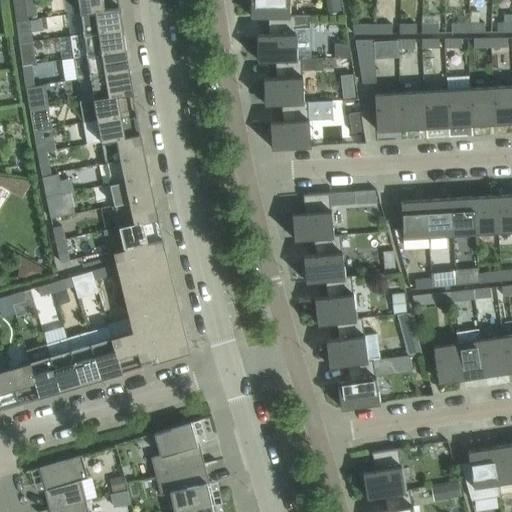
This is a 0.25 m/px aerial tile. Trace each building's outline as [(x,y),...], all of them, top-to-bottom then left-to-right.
[(12,0),(16,22),(28,20),(25,0),(12,0)] [(65,0),(67,14),(80,12),(120,7),(118,0),(65,0)] [(269,15),(289,15),(289,0),(250,0),(250,16),(269,15)] [(123,28),(120,7),(80,12),(83,34),(123,28)] [(269,33),(257,34),(257,60),(275,60),(275,59),(296,59),(296,58),(296,27),(310,27),(310,14),(289,15),(269,15),(269,16),(269,33)] [(511,22),(497,23),(497,32),(511,31),(511,22)] [(451,23),(451,32),(468,32),(467,23),(451,23)] [(484,23),(467,23),(468,32),(484,32),(484,23)] [(353,34),(375,34),(375,24),(352,25),(353,34)] [(375,24),(375,34),(392,33),(391,24),(375,24)] [(399,24),(399,33),(416,33),(416,24),(399,24)] [(421,24),(421,33),(438,33),(438,24),(421,24)] [(29,25),(17,27),(19,41),(31,40),(29,25)] [(83,34),(71,36),(74,57),(126,49),(123,28),(83,34)] [(490,38),(490,47),(507,47),(506,37),(490,38)] [(461,38),(444,38),(444,48),(461,47),(461,38)] [(473,47),(490,47),(490,38),(473,38),(473,47)] [(374,81),(372,39),(355,40),(362,82),(374,81)] [(414,39),(397,39),(397,48),(414,48),(414,39)] [(438,39),(421,39),(421,48),(438,48),(438,39)] [(32,41),(19,43),(22,65),(31,64),(36,63),(32,41)] [(349,43),(334,43),(334,57),(351,57),(349,43)] [(126,49),(74,57),(77,79),(90,77),(129,70),(126,49)] [(310,58),(302,58),(302,69),(322,69),(322,57),(310,58)] [(296,59),(275,59),(275,60),(276,77),(263,78),(264,103),(308,101),(303,101),(302,69),(302,58),(296,58),(296,59)] [(33,77),(31,64),(22,65),(24,79),(33,77)] [(133,92),(129,70),(90,77),(94,98),(133,92)] [(35,86),(26,87),(28,98),(37,97),(44,96),(42,85),(35,86)] [(511,85),(492,86),(495,123),(511,121),(511,85)] [(472,124),(495,123),(492,86),(469,88),(472,124)] [(472,124),(469,88),(447,89),(449,126),(472,124)] [(426,127),(449,126),(447,89),(424,90),(426,127)] [(400,92),(402,128),(426,127),(424,90),(400,92)] [(81,101),(80,101),(83,122),(137,113),(133,92),(94,98),(81,101)] [(376,130),(402,128),(400,92),(374,93),(376,130)] [(28,98),(29,109),(39,108),(37,97),(28,98)] [(308,101),(264,103),(264,104),(281,103),(282,121),(270,121),(271,148),(304,146),(310,145),(308,101)] [(39,108),(29,109),(33,131),(42,130),(52,128),(48,106),(39,108)] [(351,132),(364,130),(360,111),(348,113),(351,132)] [(101,141),(141,134),(137,113),(83,122),(87,144),(101,141)] [(101,141),(105,163),(145,155),(141,134),(101,141)] [(35,140),(37,153),(46,152),(44,138),(35,140)] [(49,165),(46,152),(37,153),(40,167),(49,165)] [(105,163),(110,184),(149,176),(145,155),(105,163)] [(110,184),(114,205),(153,197),(149,176),(110,184)] [(46,197),(55,195),(52,182),(43,184),(46,197)] [(376,191),(366,191),(366,203),(379,202),(376,191)] [(330,193),(303,194),(303,196),(305,212),(292,213),(294,238),(340,235),(340,234),(333,235),(330,193)] [(511,193),(496,195),(498,231),(511,230),(511,193)] [(58,209),(55,195),(46,197),(49,210),(58,209)] [(496,195),(473,196),(475,233),(498,231),(496,195)] [(473,196),(450,197),(452,234),(475,233),(473,196)] [(114,205),(119,226),(158,218),(153,197),(114,205)] [(450,197),(426,199),(429,236),(452,234),(450,197)] [(429,236),(426,199),(401,200),(403,237),(429,236)] [(119,226),(124,248),(163,238),(158,218),(119,226)] [(53,227),(56,241),(64,239),(62,225),(53,227)] [(357,249),(372,248),(370,233),(355,234),(357,249)] [(388,233),(375,234),(376,248),(388,248),(388,233)] [(340,235),(294,238),(294,239),(314,237),(316,254),(303,255),(305,280),(351,276),(344,276),(340,235)] [(176,295),(163,238),(124,248),(126,255),(115,258),(117,263),(127,307),(176,295)] [(67,252),(64,239),(56,241),(58,254),(67,252)] [(48,266),(44,243),(41,241),(32,257),(48,266)] [(107,276),(105,267),(92,271),(94,280),(107,276)] [(478,269),(455,271),(456,285),(479,282),(478,273),(478,269)] [(511,269),(500,271),(501,280),(511,278),(511,269)] [(81,283),(94,280),(92,271),(79,275),(81,283)] [(455,271),(431,273),(431,278),(432,287),(456,285),(455,271)] [(483,273),(484,282),(501,280),(500,271),(483,273)] [(351,276),(305,280),(306,281),(325,279),(327,296),(314,297),(317,323),(336,321),(356,318),(351,276)] [(71,277),(51,283),(53,292),(74,286),(71,277)] [(431,278),(415,280),(415,289),(432,287),(431,278)] [(53,292),(51,283),(38,287),(40,296),(53,292)] [(502,295),(511,294),(511,285),(501,286),(502,295)] [(491,296),(490,287),(473,289),(474,298),(491,296)] [(473,289),(450,291),(451,301),(474,299),(474,298),(473,289)] [(25,300),(23,291),(10,295),(12,304),(25,300)] [(435,302),(451,301),(450,291),(434,293),(435,302)] [(405,293),(393,295),(395,313),(407,312),(405,293)] [(0,307),(12,304),(10,295),(0,298),(0,307)] [(127,307),(133,331),(142,362),(151,360),(152,363),(190,351),(176,295),(127,307)] [(411,315),(399,316),(401,330),(412,329),(411,315)] [(338,338),(326,339),(329,366),(347,363),(373,359),(379,358),(376,333),(364,335),(362,317),(356,318),(336,321),(338,338)] [(108,326),(88,332),(101,378),(122,371),(112,337),(108,326)] [(485,375),(480,338),(478,327),(456,331),(457,342),(463,378),(485,375)] [(143,365),(142,362),(133,331),(112,337),(122,371),(143,365)] [(88,332),(67,338),(81,384),(101,378),(88,332)] [(508,371),(511,370),(511,333),(502,335),(508,371)] [(480,338),(485,375),(508,371),(502,335),(480,338)] [(47,344),(60,390),(81,384),(67,338),(47,344)] [(457,342),(433,345),(438,382),(463,378),(457,342)] [(47,344),(26,350),(30,361),(40,396),(60,390),(47,344)] [(397,357),(386,359),(387,371),(399,369),(397,357)] [(373,359),(347,363),(349,380),(337,382),(341,408),(373,403),(379,402),(373,359)] [(19,402),(40,396),(29,361),(9,367),(19,402)] [(9,367),(0,369),(0,407),(19,402),(9,367)] [(431,386),(422,388),(424,396),(433,395),(431,386)] [(160,454),(151,457),(156,476),(204,463),(199,444),(197,444),(191,423),(191,422),(154,433),(160,454)] [(511,443),(492,446),(497,483),(511,480),(511,443)] [(497,483),(492,446),(467,450),(469,462),(460,463),(471,500),(499,496),(497,483)] [(398,448),(371,452),(372,454),(375,469),(362,471),(366,496),(409,489),(409,488),(405,489),(398,448)] [(81,455),(39,467),(40,468),(46,489),(44,490),(49,509),(86,500),(80,480),(88,478),(81,455)] [(204,463),(156,476),(161,495),(170,493),(174,511),(180,511),(212,505),(212,504),(207,483),(209,483),(204,464),(204,463)] [(123,476),(112,479),(115,491),(126,489),(123,476)] [(458,484),(448,486),(450,495),(460,494),(458,484)] [(413,511),(409,489),(366,496),(366,497),(384,494),(386,510),(374,511),(413,511)] [(132,511),(128,493),(114,496),(117,511),(132,511)] [(88,511),(86,500),(49,509),(49,510),(49,511),(88,511)]
